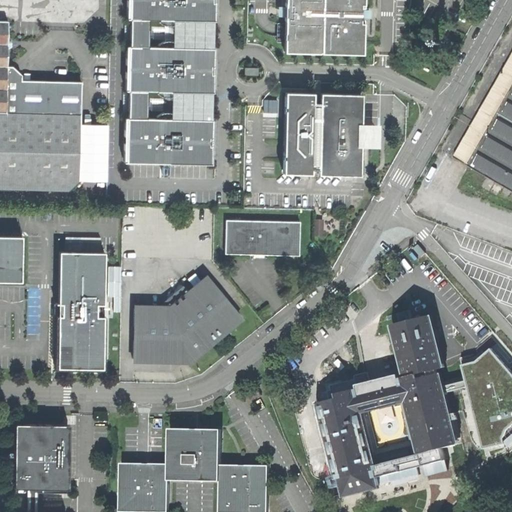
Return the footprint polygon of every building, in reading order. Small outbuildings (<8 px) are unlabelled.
[(149,19),(204,20),(204,0),(127,0),(127,18),(130,19),(130,46),(126,45),(126,90),(129,90),(128,117),(125,117),(124,161),(201,164),(202,119),(147,118),(147,91),(203,92),(203,70),(204,47),(148,46),(149,19)] [(286,0),(285,52),(322,53),(322,0),(286,0)] [(322,0),(322,53),(363,54),(364,19),(368,20),(368,14),(368,8),(364,8),(364,0),(322,0)] [(0,188),(70,191),(80,179),(82,82),(21,81),(21,78),(16,72),(11,67),(7,67),(8,50),(12,47),(12,45),(8,41),(8,21),(0,21),(0,188)] [(511,52),(452,157),(511,191),(511,52)] [(353,174),(360,174),(361,140),(365,140),(365,135),(365,129),(361,128),(362,94),(285,92),(283,172),(311,173),(311,168),(319,168),(318,173),(353,174)] [(260,253),(299,254),(299,221),(225,219),(224,253),(260,253)] [(0,280),(22,281),(22,235),(0,234),(0,280)] [(422,256),(426,253),(419,244),(414,248),(422,256)] [(57,368),(103,368),(103,316),(96,316),(97,304),(104,304),(105,251),(59,251),(59,302),(56,302),(56,303),(62,303),(62,308),(62,315),(58,315),(57,368)] [(133,307),(132,358),(158,358),(158,355),(170,356),(179,356),(182,360),(200,345),(202,347),(239,315),(208,277),(189,293),(182,285),(156,307),(133,307)] [(321,401),(339,475),(342,486),(344,494),(381,485),(379,476),(426,464),(445,460),(442,449),(458,445),(441,373),(439,374),(438,369),(444,367),(441,354),(432,315),(397,324),(410,377),(401,379),(400,375),(371,382),(371,379),(358,382),(357,378),(332,384),(335,397),(332,398),(321,401)] [(453,351),(441,354),(444,367),(456,364),(453,351)] [(357,376),(357,378),(358,382),(371,379),(369,373),(364,374),(357,376)] [(253,400),(262,396),(259,389),(250,394),(253,400)] [(320,395),(321,401),(332,398),(330,392),(320,395)] [(69,426),(16,425),(15,489),(37,489),(68,489),(68,459),(69,426)] [(170,429),(169,463),(169,480),(220,481),(221,464),(221,430),(196,429),(170,429)] [(448,471),(445,460),(426,464),(429,475),(448,471)] [(168,511),(169,480),(169,463),(144,463),(121,462),(120,511),(168,511)] [(246,465),(221,464),(220,481),(219,511),(268,511),(269,465),(246,465)] [(334,488),(342,486),(339,475),(331,477),(334,488)] [(36,511),(37,489),(15,489),(14,511),(36,511)]
